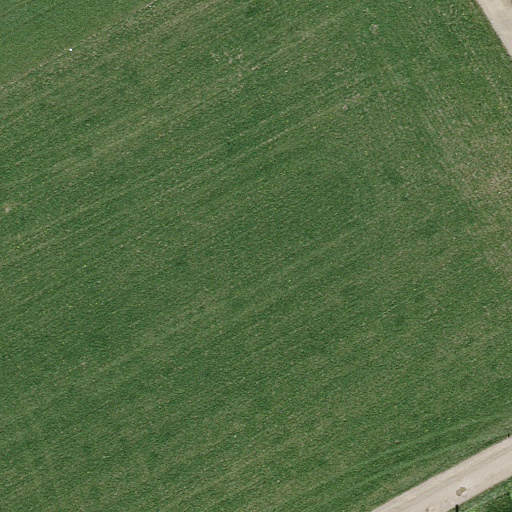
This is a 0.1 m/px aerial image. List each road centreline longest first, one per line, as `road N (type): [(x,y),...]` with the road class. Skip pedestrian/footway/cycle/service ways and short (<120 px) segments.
road 1 (unclassified): [(511,446),(392,511)]
road 2 (track): [(448,0),(511,106)]
